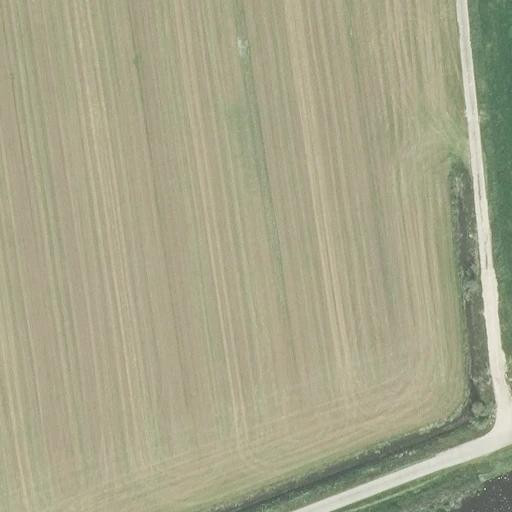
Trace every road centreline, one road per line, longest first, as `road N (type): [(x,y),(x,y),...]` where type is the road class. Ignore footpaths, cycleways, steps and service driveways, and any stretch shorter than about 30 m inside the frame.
road 1 (track): [(460,0),(499,390),(511,430)]
road 2 (unclassified): [(312,511),(511,435)]
